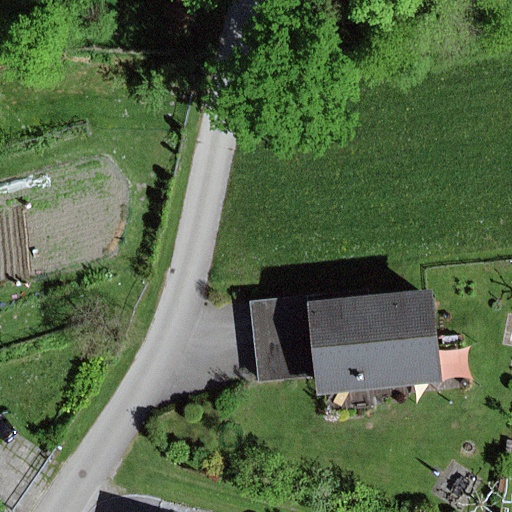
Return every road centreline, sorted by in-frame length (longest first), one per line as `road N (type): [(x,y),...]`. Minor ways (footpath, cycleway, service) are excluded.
road 1 (residential): [(235,136),(200,280),(175,339),(69,511)]
road 2 (track): [(264,0),(235,136)]
